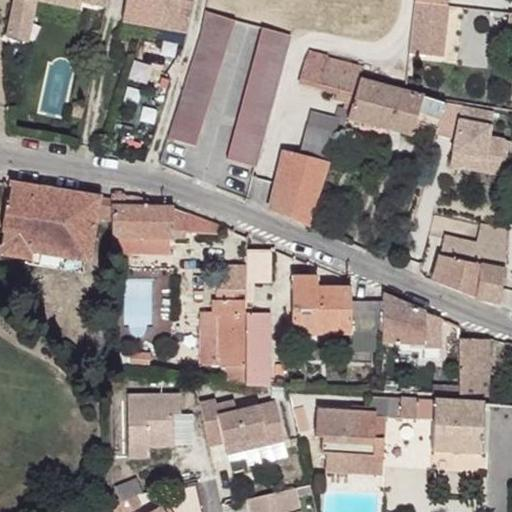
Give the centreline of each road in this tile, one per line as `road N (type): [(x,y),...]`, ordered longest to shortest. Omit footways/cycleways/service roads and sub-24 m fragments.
road 1 (unclassified): [(511,326),(155,178),(0,147)]
road 2 (unknown): [(85,164),(111,27)]
